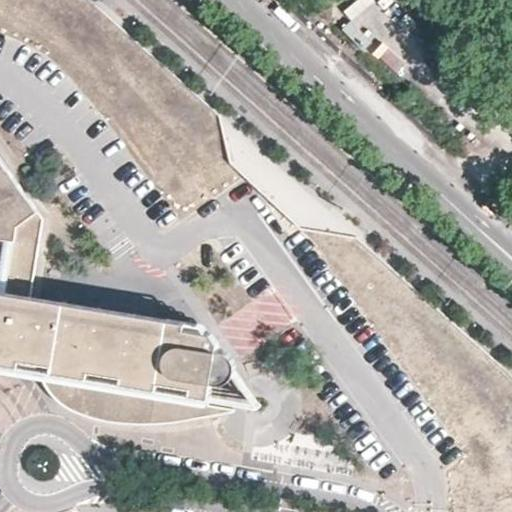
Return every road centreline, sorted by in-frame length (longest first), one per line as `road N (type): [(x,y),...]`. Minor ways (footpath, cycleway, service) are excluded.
road 1 (residential): [(331,72),(416,181),(511,268)]
road 2 (primary): [(331,72),(511,231)]
